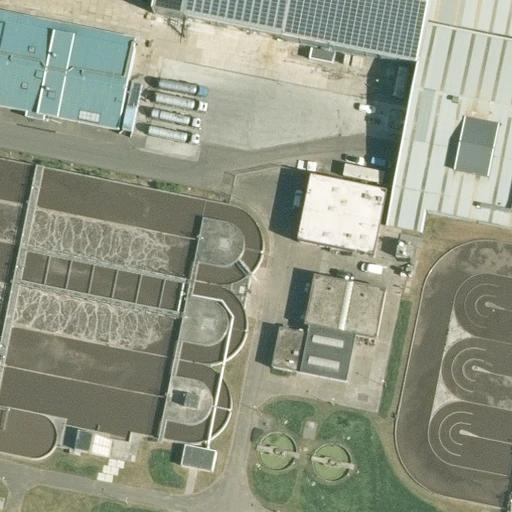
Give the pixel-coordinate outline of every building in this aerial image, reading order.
[(154,0),(152,13),(418,67),(419,64),(431,0),(154,0)] [(511,82),(511,0),(431,0),(419,64),(511,82)] [(0,21),(0,106),(119,131),(136,49),(0,21)] [(188,75),(202,76),(203,65),(189,63),(188,75)] [(511,230),(511,82),(419,64),(418,67),(393,193),(387,226),(422,234),(426,213),(511,230)] [(374,258),(387,193),(311,177),(298,242),(374,258)] [(219,206),(193,200),(142,437),(160,441),(183,441),(196,433),(206,420),(214,405),(210,391),(202,376),(189,367),(176,361),(177,359),(196,360),(212,351),(227,338),(230,322),(228,304),(220,293),(200,283),(222,278),(235,269),(243,255),(248,240),(242,225),(233,214),(219,206)] [(271,368),(300,374),(347,383),(356,336),(377,339),(386,289),(314,276),(305,326),(310,327),(308,335),(279,329),(271,368)] [(97,430),(92,445),(112,451),(117,437),(97,430)] [(185,446),(181,465),(212,472),(216,452),(185,446)]
